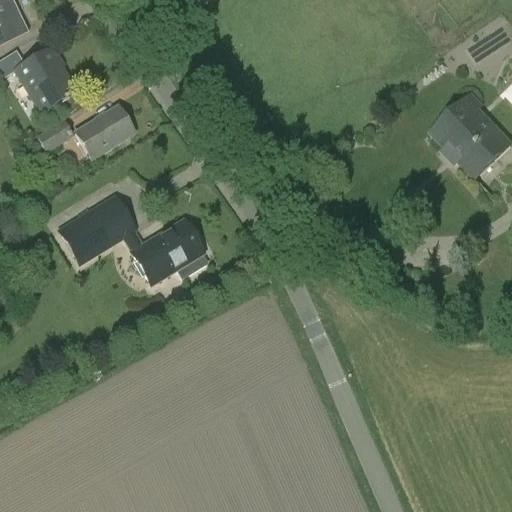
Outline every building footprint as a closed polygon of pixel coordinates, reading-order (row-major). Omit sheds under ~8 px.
[(0,0),(0,49),(27,36),(10,0),(0,0)] [(0,83),(15,73),(30,99),(33,97),(43,114),(40,115),(42,119),(74,100),(72,96),(69,98),(55,75),(61,72),(51,54),(24,70),(15,54),(0,63),(0,83)] [(460,166),(473,179),(491,162),(494,166),(509,152),(476,117),(481,112),(470,100),(432,136),(447,152),(442,157),(455,171),(460,166)] [(117,112),(74,138),(90,164),(132,138),(117,112)] [(36,141),(46,156),(73,140),(63,124),(36,141)] [(135,237),(137,236),(113,201),(55,233),(78,271),(122,245),(131,258),(132,258),(150,289),(174,275),(179,283),(204,268),(199,260),(201,258),(182,227),(143,251),(135,237)] [(19,212),(0,222),(0,229),(5,238),(27,226),(19,212)]
